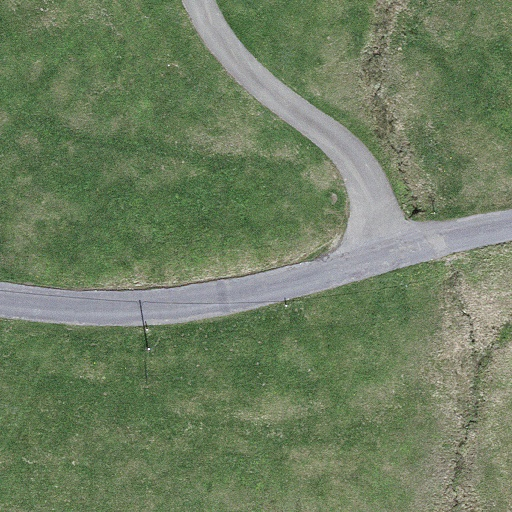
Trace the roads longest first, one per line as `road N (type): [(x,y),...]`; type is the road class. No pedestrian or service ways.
road 1 (unclassified): [(0,286),(167,310),(511,241)]
road 2 (track): [(197,0),(218,50),(357,174),(384,264)]
